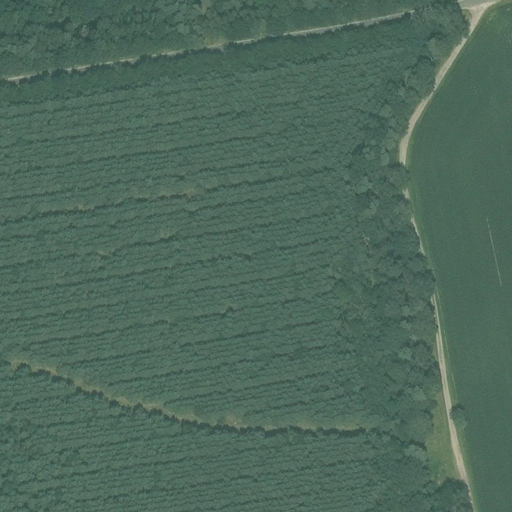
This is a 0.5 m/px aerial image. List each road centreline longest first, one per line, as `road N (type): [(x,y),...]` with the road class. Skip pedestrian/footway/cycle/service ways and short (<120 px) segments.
road 1 (track): [(472,511),(402,150),(410,122),(486,0)]
road 2 (residential): [(0,84),(481,0)]
